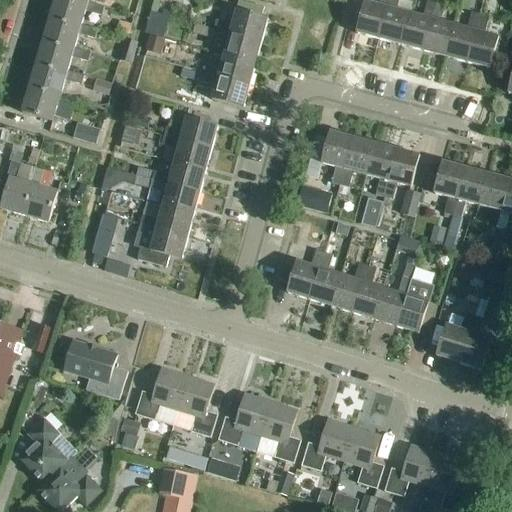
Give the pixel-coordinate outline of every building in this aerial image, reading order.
[(88,8),(59,0),(56,0),(50,22),(81,31),(82,27),(87,14),(102,18),(105,9),(89,4),(88,8)] [(59,0),(88,8),(89,4),(90,0),(59,0)] [(365,3),(357,36),(379,42),(390,0),(381,0),(379,7),(365,3)] [(399,0),(390,0),(379,42),(401,48),(410,15),(397,11),(399,0)] [(423,18),(410,15),(401,48),(423,54),(436,5),(427,3),(423,18)] [(232,26),(216,22),(216,23),(206,21),(205,28),(262,44),(268,21),(263,20),(266,9),(244,4),(241,14),(236,12),(232,26)] [(445,7),(436,5),(423,54),(445,60),(454,27),(441,23),(445,7)] [(467,30),(454,27),(445,60),(467,65),(480,17),(472,14),(467,30)] [(489,19),(480,17),(467,65),(490,71),(499,39),(485,35),(489,19)] [(50,22),(43,45),(74,54),(76,50),(80,36),(95,41),(98,32),(82,27),(81,31),(50,22)] [(132,26),(119,23),(115,36),(127,40),(132,26)] [(262,44),(205,28),(204,29),(195,27),(193,34),(227,44),(223,57),(256,66),(262,44)] [(149,37),(145,53),(161,57),(165,41),(149,37)] [(119,62),(131,66),(137,44),(125,41),(119,62)] [(43,45),(36,68),(68,77),(69,73),(73,59),(89,64),(91,55),(76,50),(74,54),(43,45)] [(256,66),(223,57),(220,70),(204,66),(202,75),(250,88),(256,66)] [(36,68),(29,91),(61,100),(62,96),(66,82),(82,87),(85,78),(69,73),(68,77),(36,68)] [(250,88),(202,75),(200,83),(215,87),(211,101),(244,110),(250,88)] [(94,90),(93,93),(108,98),(112,86),(96,81),(94,90)] [(29,91),(22,115),(54,124),(59,105),(75,110),(78,101),(62,96),(61,100),(29,91)] [(198,98),(182,94),(180,104),(195,108),(198,98)] [(140,120),(138,129),(149,132),(152,123),(140,120)] [(166,130),(164,138),(213,151),(219,129),(185,120),(182,134),(166,130)] [(96,147),(100,133),(78,126),(74,140),(96,147)] [(331,134),(329,142),(316,138),(305,179),(318,182),(322,166),(336,170),(332,186),(340,188),(353,140),(331,134)] [(213,151),(164,138),(161,147),(177,152),(174,164),(207,173),(213,151)] [(353,140),(340,188),(349,191),(353,175),(366,178),(375,146),(353,140)] [(375,146),(366,178),(380,182),(376,197),(384,200),(397,151),(375,146)] [(71,183),(95,188),(103,154),(80,149),(71,183)] [(420,158),(397,151),(384,200),(393,202),(397,186),(411,190),(420,158)] [(35,170),(12,163),(7,180),(10,181),(2,212),(25,218),(34,188),(30,186),(35,170)] [(139,169),(136,178),(201,195),(207,173),(174,164),(170,178),(139,169)] [(465,170),(443,164),(434,196),(448,200),(444,216),(453,218),(465,170)] [(34,188),(25,218),(49,225),(58,194),(40,189),(44,173),(35,170),(30,186),(34,188)] [(465,170),(453,218),(461,220),(465,205),(479,208),(487,176),(465,170)] [(487,176),(479,208),(492,212),(488,227),(497,229),(509,181),(487,176)] [(201,195),(136,178),(134,187),(166,195),(162,208),(195,217),(201,195)] [(511,182),(509,181),(497,229),(505,232),(509,217),(511,217),(511,182)] [(332,197),(303,189),(298,209),(327,216),(332,197)] [(400,216),(415,220),(421,196),(406,193),(400,216)] [(362,227),(375,231),(382,206),(369,203),(362,227)] [(143,218),(141,226),(189,239),(195,217),(162,208),(159,222),(143,218)] [(96,251),(112,256),(123,217),(107,212),(96,251)] [(183,262),(189,239),(141,226),(135,248),(141,250),(138,262),(167,270),(170,258),(183,262)] [(441,250),(446,234),(433,230),(428,247),(441,250)] [(500,268),(510,234),(496,230),(487,265),(500,268)] [(310,302),(325,255),(316,252),(311,269),(297,265),(287,295),(310,302)] [(333,258),(325,255),(310,302),(331,309),(341,278),(328,274),(333,258)] [(354,283),(341,278),(331,309),(353,316),(368,269),(360,266),(354,283)] [(462,266),(458,280),(470,283),(471,280),(474,270),(462,266)] [(406,267),(402,279),(403,280),(411,282),(415,271),(415,270),(414,269),(406,267)] [(368,269),(353,316),(375,323),(384,292),(372,288),(377,272),(368,269)] [(398,296),(384,292),(375,323),(397,330),(411,282),(403,280),(398,296)] [(411,282),(397,330),(419,337),(434,289),(411,282)] [(447,327),(437,359),(459,366),(474,318),(465,316),(460,332),(447,327)] [(474,318),(459,366),(481,373),(491,341),(478,337),(483,321),(474,318)] [(45,357),(53,332),(39,327),(31,353),(45,357)] [(0,397),(2,398),(22,335),(0,328),(0,397)] [(89,348),(73,343),(64,374),(90,382),(87,393),(119,403),(128,374),(114,370),(118,357),(97,351),(97,350),(96,350),(96,351),(90,349),(90,348),(89,347),(89,348)] [(189,379),(162,371),(154,397),(142,393),(135,416),(174,428),(189,379)] [(189,379),(174,428),(211,440),(218,417),(207,414),(215,387),(189,379)] [(272,405),(245,397),(238,423),(226,419),(219,443),(257,454),(272,405)] [(272,405),(257,454),(295,466),(302,442),(290,439),(298,413),(272,405)] [(61,470),(68,463),(51,445),(60,436),(44,420),(28,437),(37,446),(20,463),(43,486),(43,487),(61,470)] [(355,431),(328,422),(321,448),(309,445),(302,467),(322,473),(327,458),(345,463),(355,431)] [(381,439),(355,431),(345,463),(362,469),(358,484),(377,490),(384,467),(373,464),(381,439)] [(438,456),(412,448),(404,474),(392,470),(385,494),(404,500),(409,484),(428,489),(438,456)] [(239,479),(244,465),(216,456),(211,469),(239,479)] [(464,464),(438,456),(428,489),(446,495),(441,511),(445,511),(462,511),(468,493),(456,490),(464,464)] [(43,487),(43,486),(36,493),(54,511),(66,511),(78,500),(87,509),(103,493),(87,477),(77,486),(61,470),(43,487)] [(163,511),(191,511),(198,478),(164,471),(159,496),(166,498),(163,511)] [(282,473),(275,495),(287,499),(294,477),(282,473)] [(329,508),(333,495),(321,492),(317,505),(329,508)] [(373,511),(377,500),(364,497),(360,511),(373,511)] [(390,511),(393,506),(378,501),(375,511),(390,511)]
